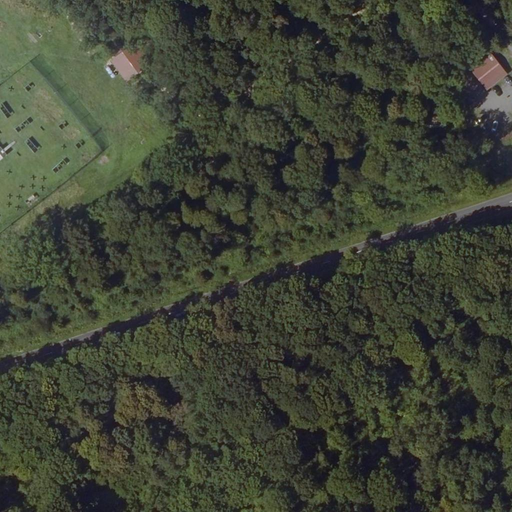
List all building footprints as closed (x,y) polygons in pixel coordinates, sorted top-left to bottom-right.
[(127,82),(145,68),(128,47),(110,61),(127,82)] [(486,91),(508,74),(492,53),(470,69),(486,91)] [(0,108),(7,117),(12,114),(3,103),(0,104),(0,108)] [(33,153),(39,149),(30,137),(25,141),(33,153)] [(58,174),(69,162),(64,157),(53,169),(58,174)]
